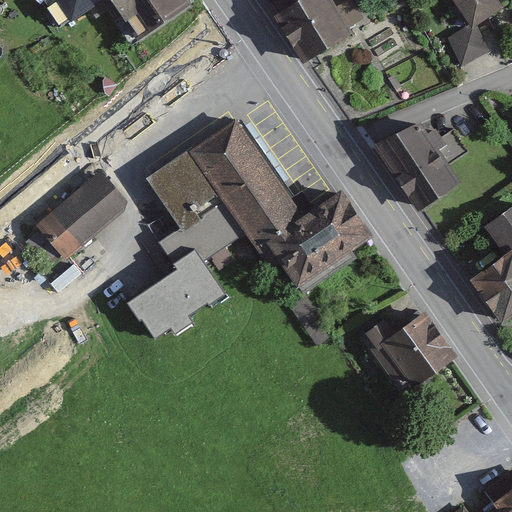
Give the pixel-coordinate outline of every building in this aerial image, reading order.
[(47,0),(66,27),(104,0),(108,0),(139,42),(189,7),(184,0),(47,0)] [(290,0),(275,13),(308,61),(352,35),(329,0),(290,0)] [(492,0),(449,0),(465,26),(442,39),(460,69),(486,54),(470,26),(498,9),(492,0)] [(176,269),(130,296),(158,338),(192,321),(187,312),(225,291),(202,256),(245,233),(267,265),(280,260),(299,284),(372,236),(340,190),(303,211),(235,119),(148,176),(180,228),(159,239),(176,269)] [(424,125),(382,150),(420,208),(459,182),(424,125)] [(34,228),(64,264),(130,209),(93,165),(67,186),(74,195),(34,228)] [(504,263),(471,286),(499,325),(511,315),(511,204),(479,228),(504,263)] [(383,323),(358,341),(401,401),(457,363),(424,316),(393,338),(383,323)] [(511,511),(511,492),(491,510),(492,511),(511,511)]
